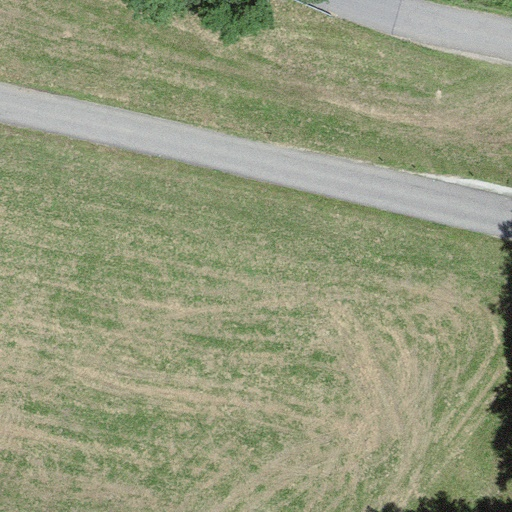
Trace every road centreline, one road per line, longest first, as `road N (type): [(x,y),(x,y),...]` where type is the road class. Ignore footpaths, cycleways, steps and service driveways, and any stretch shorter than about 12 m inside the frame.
road 1 (unclassified): [(511,210),(0,101)]
road 2 (unclassified): [(363,0),(511,38)]
